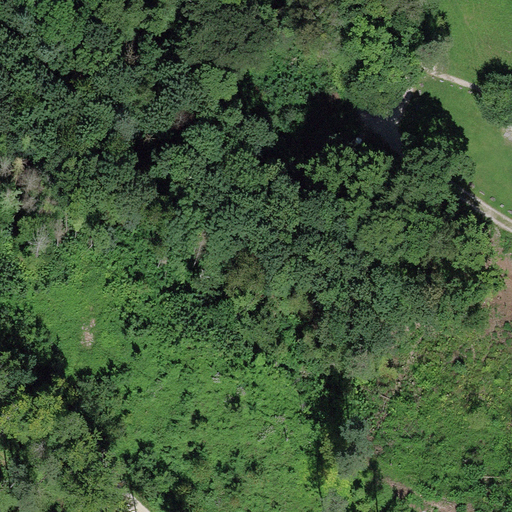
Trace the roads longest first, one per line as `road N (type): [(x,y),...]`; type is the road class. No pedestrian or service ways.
road 1 (track): [(511,230),(413,156),(373,49),(374,0)]
road 2 (track): [(0,403),(137,511)]
